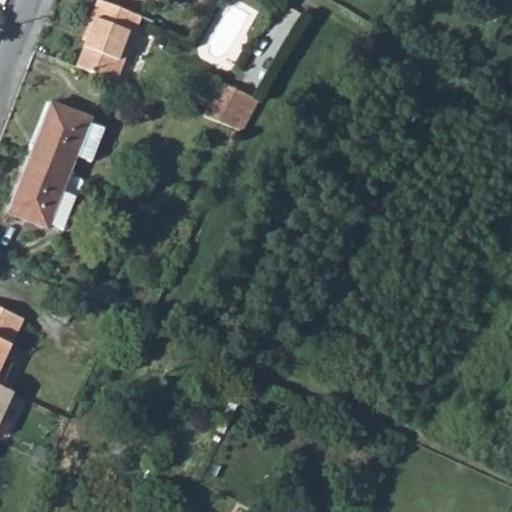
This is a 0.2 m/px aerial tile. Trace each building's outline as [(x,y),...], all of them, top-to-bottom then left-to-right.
[(90,41),(79,69),(115,82),(142,12),(107,0),(101,0),(89,30),(94,32),(90,41)] [(234,91),(221,117),(247,124),(263,94),(239,81),(234,91)] [(220,85),(207,112),(221,117),(234,91),(220,85)] [(38,144),(32,159),(71,173),(87,134),(41,116),(32,141),(38,144)] [(71,173),(32,159),(25,176),(17,173),(7,202),(52,219),(71,173)] [(0,372),(24,322),(0,310),(0,372)] [(0,385),(0,431),(19,393),(0,385)]
